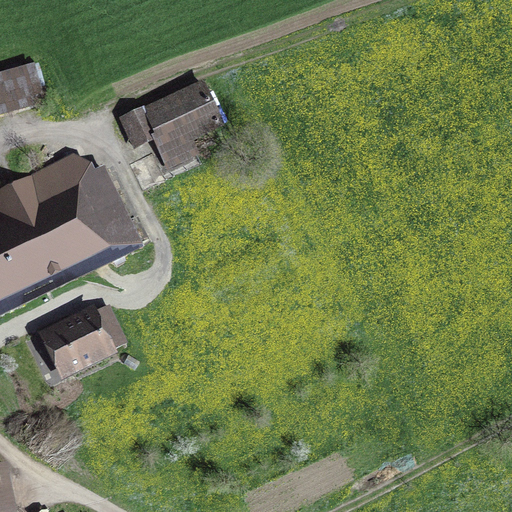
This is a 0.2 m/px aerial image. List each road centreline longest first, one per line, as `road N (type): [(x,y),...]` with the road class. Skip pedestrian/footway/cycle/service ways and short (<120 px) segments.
road 1 (track): [(96,119),(161,240),(158,278),(134,298),(85,297),(0,336)]
road 2 (track): [(196,77),(77,126),(0,144)]
road 3 (track): [(336,511),(511,423)]
road 4 (residential): [(0,441),(114,511)]
